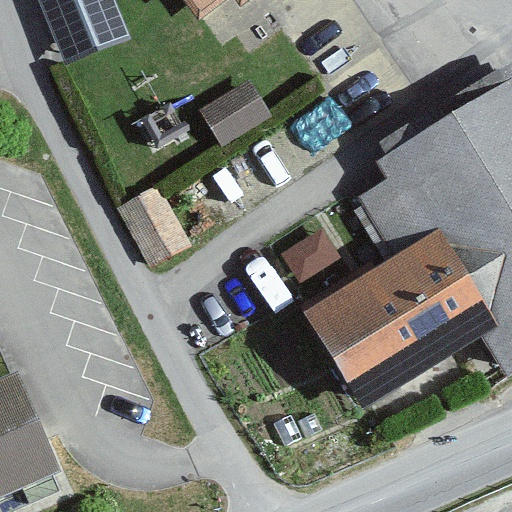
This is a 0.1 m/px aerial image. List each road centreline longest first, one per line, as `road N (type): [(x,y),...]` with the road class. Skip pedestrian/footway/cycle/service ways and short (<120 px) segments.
road 1 (residential): [(269,511),(90,194),(7,0)]
road 2 (tertiary): [(359,511),(511,445)]
